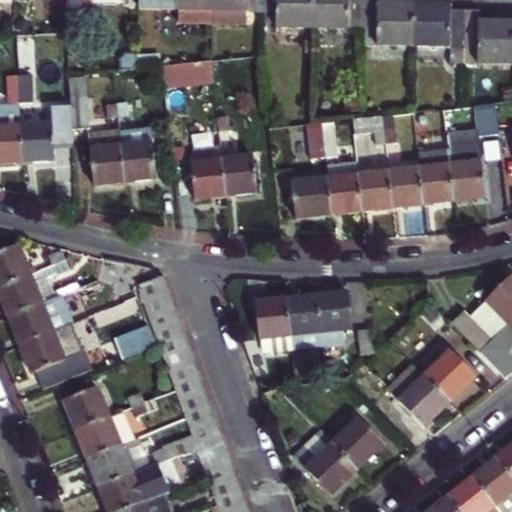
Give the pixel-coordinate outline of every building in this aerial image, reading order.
[(210,0),(132,0),(132,9),(174,11),(173,24),(209,26),(210,0)] [(210,0),(209,26),(242,27),(243,14),(264,15),(265,0),(210,0)] [(265,0),(264,15),(276,16),(276,29),(312,32),(314,0),(265,0)] [(314,0),(312,32),(362,36),(364,0),(314,0)] [(379,6),(378,0),(364,0),(362,36),(373,37),(372,51),(408,53),(411,8),(390,7),(379,6)] [(435,10),(411,8),(408,53),(458,57),(461,17),(443,16),(443,11),(435,10)] [(471,75),(508,77),(511,33),(487,31),(474,30),(475,17),(461,17),(458,57),(472,58),(471,75)] [(132,74),(132,57),(119,57),(113,63),(113,75),(132,74)] [(207,65),(162,69),(164,89),(210,85),(207,65)] [(22,78),(13,79),(15,106),(25,105),(22,78)] [(79,78),(63,80),(66,110),(69,133),(85,131),(79,78)] [(15,106),(13,79),(2,80),(4,106),(0,106),(0,164),(2,165),(20,163),(17,129),(15,106)] [(497,94),(484,95),(485,108),(492,107),(499,106),(497,94)] [(127,106),(116,108),(118,119),(129,118),(127,106)] [(492,107),(485,108),(475,109),(479,141),(498,138),(492,107)] [(106,109),(108,120),(118,119),(116,108),(106,109)] [(48,126),(17,129),(20,163),(36,161),(51,160),(49,144),(69,141),(69,133),(66,110),(47,112),(48,126)] [(215,130),(227,129),(226,118),(214,120),(215,130)] [(322,142),(320,125),(306,126),(309,155),(324,154),(322,142)] [(149,133),(119,135),(124,183),(140,181),(154,179),(149,133)] [(394,133),(383,135),(385,146),(395,145),(394,133)] [(110,185),(124,183),(119,135),(91,138),(96,187),(110,185)] [(385,146),(383,135),(373,136),(374,147),(385,146)] [(333,141),(322,142),(324,154),(334,152),(333,141)] [(468,204),(481,203),(474,146),(446,149),(446,153),(453,206),(468,204)] [(191,167),(219,163),(218,150),(194,153),(191,162),(191,167)] [(416,157),(418,171),(423,209),(438,208),(453,206),(446,153),(416,157)] [(252,159),(219,163),(224,201),(241,198),(258,196),(252,159)] [(191,167),(197,204),(211,202),(224,201),(219,163),(191,167)] [(389,175),(393,213),(407,212),(423,209),(418,171),(389,175)] [(393,213),(389,175),(359,179),(364,217),(378,216),(393,213)] [(328,183),(333,221),(348,219),(364,217),(359,179),(328,183)] [(293,188),(297,226),(313,224),(333,221),(328,183),(293,188)] [(13,248),(0,253),(0,287),(25,277),(13,248)] [(56,253),(44,258),(48,267),(59,262),(56,253)] [(25,277),(0,287),(0,307),(0,308),(4,317),(36,304),(28,286),(43,280),(64,272),(59,262),(48,267),(25,277)] [(489,337),(507,319),(511,314),(511,274),(510,272),(492,290),(469,311),(463,304),(449,317),(461,329),(478,347),(489,337)] [(43,280),(28,286),(36,304),(51,298),(43,280)] [(160,352),(165,365),(170,381),(175,394),(179,407),(185,422),(190,435),(195,450),(200,464),(205,478),(210,491),(215,505),(217,511),(246,511),(245,510),(240,496),(235,481),(231,469),(226,455),(220,441),(215,426),(210,413),(205,398),(200,384),(195,372),(189,357),(184,343),(180,329),(175,316),(170,302),(165,288),(140,297),(145,310),(150,325),(155,338),(160,352)] [(36,304),(4,317),(11,333),(15,345),(67,324),(56,296),(51,298),(36,304)] [(348,299),(334,301),(319,303),(323,340),(343,337),(353,335),(348,299)] [(302,305),(286,306),(291,344),(323,340),(319,303),(302,305)] [(258,310),(263,348),(291,344),(286,306),(270,308),(258,310)] [(79,308),(68,312),(72,322),(83,317),(79,308)] [(449,317),(443,311),(421,332),(440,350),(461,329),(449,317)] [(489,337),(478,347),(509,379),(511,376),(511,352),(506,346),(511,339),(511,324),(507,319),(489,337)] [(142,323),(110,335),(118,356),(149,343),(142,323)] [(27,372),(78,351),(67,324),(15,345),(22,360),(27,372)] [(366,362),(381,359),(377,335),(363,337),(366,362)] [(325,355),(345,353),(343,337),(323,340),(325,355)] [(291,344),(293,359),(325,355),(323,340),(291,344)] [(258,348),(260,363),(293,359),(291,344),(263,348),(258,348)] [(458,388),(473,373),(449,347),(423,373),(447,398),(458,388)] [(410,360),(386,384),(398,397),(423,373),(410,360)] [(336,381),(335,368),(326,369),(328,382),(336,381)] [(398,397),(422,422),(434,410),(447,398),(423,373),(398,397)] [(64,419),(69,431),(101,418),(89,390),(57,403),(64,419)] [(133,393),(121,398),(125,407),(137,402),(133,393)] [(146,398),(137,402),(141,412),(150,408),(146,398)] [(141,412),(137,402),(125,407),(129,417),(141,412)] [(116,411),(101,418),(69,431),(76,447),(81,459),(125,440),(128,439),(116,411)] [(378,440),(355,415),(328,438),(351,464),(364,452),(378,440)] [(293,450),(326,487),(338,476),(351,464),(328,438),(318,427),(293,450)] [(125,440),(81,459),(87,475),(93,487),(137,469),(125,440)] [(511,448),(507,453),(497,461),(511,481),(511,448)] [(157,450),(145,455),(149,464),(153,462),(161,459),(157,450)] [(484,472),(472,481),(493,507),(496,511),(511,511),(511,481),(497,461),(484,472)] [(149,464),(137,469),(93,487),(99,502),(102,511),(111,511),(156,495),(164,491),(153,462),(149,464)] [(449,500),(458,511),(486,511),(493,507),(472,481),(460,491),(449,500)] [(162,511),(156,495),(111,511),(162,511)] [(433,511),(458,511),(449,500),(436,510),(433,511)]
